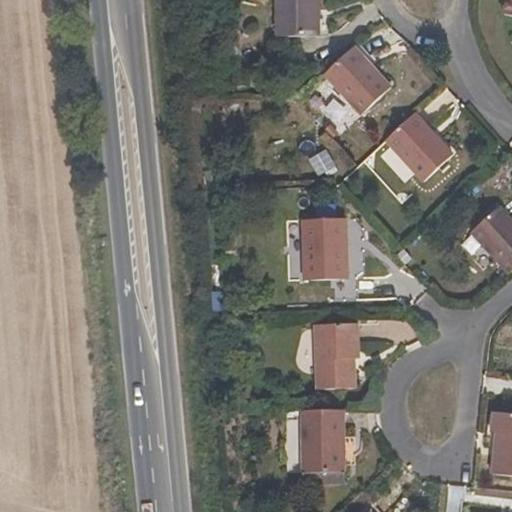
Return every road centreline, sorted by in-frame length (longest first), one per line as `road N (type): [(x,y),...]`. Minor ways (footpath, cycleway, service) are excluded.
road 1 (secondary): [(181,511),(126,0)]
road 2 (secondary): [(101,0),(146,511)]
road 3 (residential): [(511,133),(488,107),(456,23),(461,0)]
